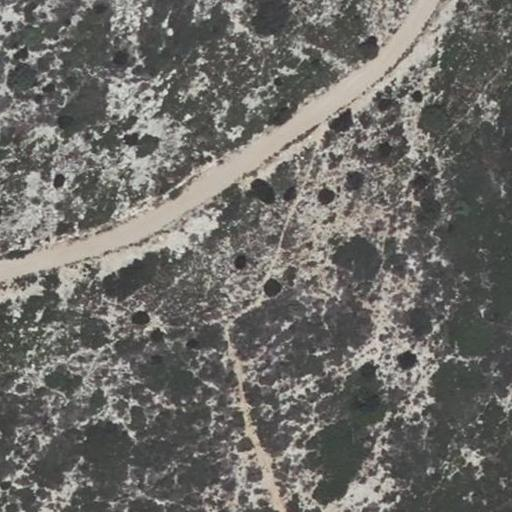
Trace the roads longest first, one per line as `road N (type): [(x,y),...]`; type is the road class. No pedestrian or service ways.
road 1 (track): [(429,0),(340,97),(187,206),(85,250),(0,271)]
road 2 (track): [(285,511),(187,206)]
